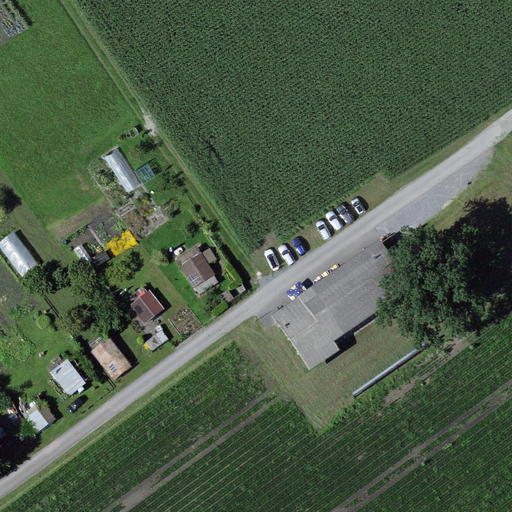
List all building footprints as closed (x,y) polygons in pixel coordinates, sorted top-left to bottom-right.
[(18,232),(2,244),(24,277),(41,266),(18,232)] [(416,297),(383,251),(276,325),(309,372),(339,351),(359,337),(391,315),(416,297)] [(203,252),(182,265),(201,296),(222,282),(203,252)] [(149,291),(130,309),(147,328),(166,310),(149,291)] [(112,380),(131,370),(115,339),(96,349),(112,380)] [(71,360),(53,372),(70,397),(88,385),(71,360)]
